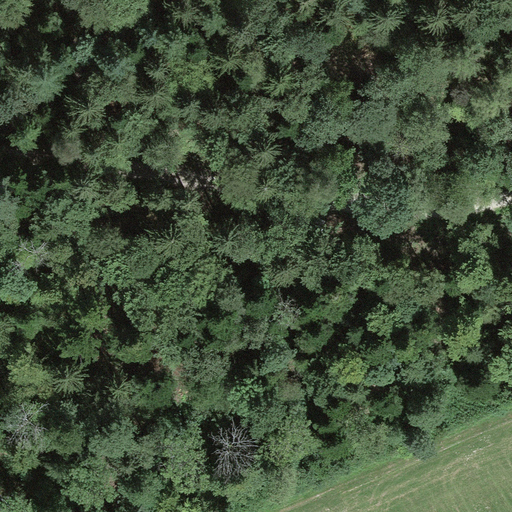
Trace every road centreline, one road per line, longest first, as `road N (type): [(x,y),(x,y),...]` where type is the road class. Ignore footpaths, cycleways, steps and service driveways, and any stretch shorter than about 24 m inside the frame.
road 1 (track): [(0,154),(113,164),(304,202),(408,209),(511,193)]
road 2 (track): [(0,136),(161,0)]
